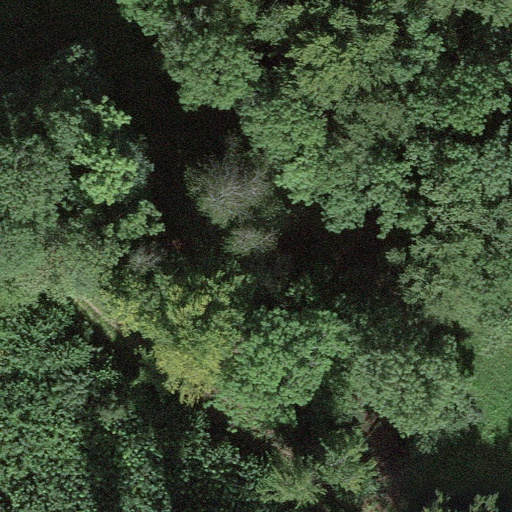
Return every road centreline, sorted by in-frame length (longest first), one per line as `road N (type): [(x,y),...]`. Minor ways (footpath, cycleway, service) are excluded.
road 1 (track): [(0,239),(329,511)]
road 2 (track): [(256,0),(365,124),(511,232)]
